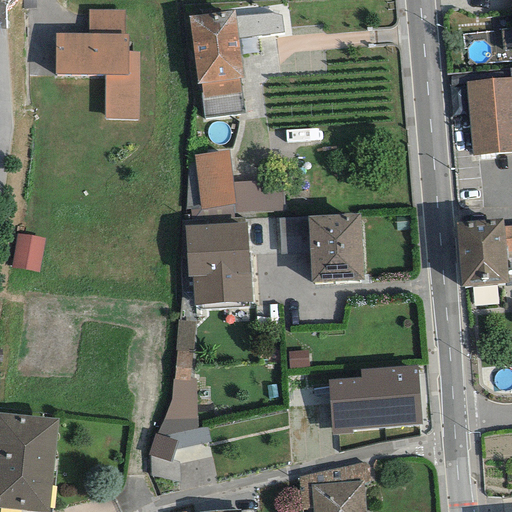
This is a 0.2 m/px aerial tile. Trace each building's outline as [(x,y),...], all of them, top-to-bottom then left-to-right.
[(88,9),(88,34),(124,35),(124,9),(88,9)] [(234,10),(188,16),(196,84),(201,84),(203,99),(241,93),(239,79),(243,78),(238,39),(283,33),(281,16),(272,14),(235,17),(234,10)] [(88,34),(55,34),(54,75),(104,75),(104,119),(139,119),(139,52),(127,52),(127,35),(124,35),(88,34)] [(511,77),(510,78),(465,81),(471,156),(511,152),(511,77)] [(244,113),(241,93),(203,99),(201,99),(204,119),(244,113)] [(227,151),(193,156),(200,209),(234,204),(232,183),(227,151)] [(281,179),(232,183),(234,204),(234,213),(282,211),(281,179)] [(360,214),(306,217),(310,284),(364,281),(360,214)] [(278,217),(280,252),(303,251),(301,216),(278,217)] [(503,219),(455,223),(460,286),(508,283),(505,252),(503,227),(503,219)] [(247,222),(184,226),(187,277),(193,276),(194,305),(251,302),(247,222)] [(511,225),(503,227),(505,252),(511,251),(511,225)] [(44,238),(15,234),(10,268),(39,272),(44,238)] [(196,322),(177,321),(175,350),(177,350),(192,352),(193,352),(196,322)] [(190,378),(192,352),(177,350),(174,380),(189,381),(190,378)] [(307,351),(287,353),(289,369),(309,367),(307,351)] [(417,366),(360,369),(360,378),(328,380),(331,435),(352,434),(351,429),(421,424),(417,366)] [(195,378),(190,378),(189,381),(174,380),(172,380),(171,401),(157,434),(164,436),(197,427),(195,378)] [(47,511),(57,419),(0,413),(0,508),(35,511),(47,511)] [(207,426),(197,427),(164,436),(157,434),(154,433),(148,455),(150,456),(150,477),(180,482),(179,492),(217,482),(207,442),(210,442),(207,426)] [(367,462),(297,477),(301,510),(312,508),(312,511),(364,511),(363,483),(368,482),(367,462)]
